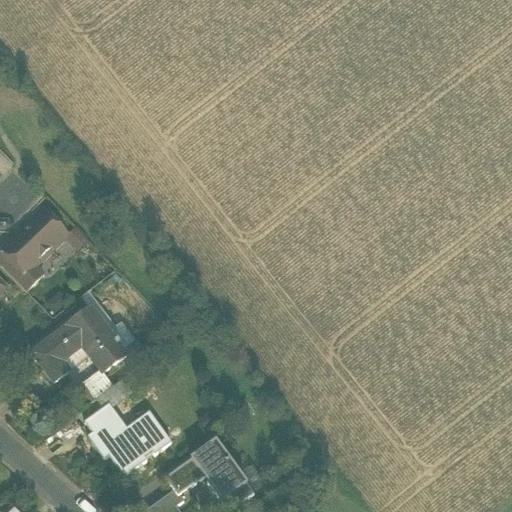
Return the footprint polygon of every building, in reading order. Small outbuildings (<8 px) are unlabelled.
[(18,271),(27,280),(31,276),(37,271),(67,241),(41,215),(2,254),(18,271)] [(0,255),(0,269),(10,280),(18,271),(2,254),(0,255)] [(10,280),(27,297),(40,285),(31,276),(27,280),(18,271),(10,280)] [(45,279),(37,271),(31,276),(40,285),(45,279)] [(80,349),(103,379),(127,360),(91,314),(47,349),(59,365),(80,349)] [(39,379),(50,392),(69,378),(59,365),(47,349),(32,360),(44,375),(39,379)] [(0,364),(0,371),(13,388),(28,377),(12,355),(0,364)] [(77,420),(84,429),(104,415),(97,405),(77,420)] [(108,411),(104,415),(112,426),(92,440),(87,444),(104,467),(105,466),(110,472),(114,470),(122,481),(144,464),(152,458),(154,461),(171,448),(149,419),(126,435),(122,431),(108,411)] [(145,414),(122,431),(126,435),(149,419),(145,414)] [(84,429),(92,440),(112,426),(104,415),(84,429)] [(164,484),(173,496),(177,502),(179,501),(204,482),(207,487),(206,487),(224,511),(234,511),(253,498),(215,447),(164,484)] [(144,464),(122,481),(124,483),(146,466),(144,464)] [(183,506),(179,501),(177,502),(173,496),(166,501),(174,511),(175,511),(183,506)] [(175,511),(174,511),(166,501),(151,511),(175,511)]
